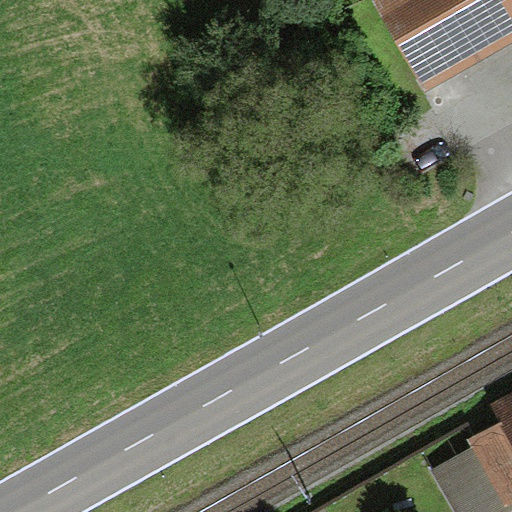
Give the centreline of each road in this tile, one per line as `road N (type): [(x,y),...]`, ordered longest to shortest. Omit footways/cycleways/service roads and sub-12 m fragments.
road 1 (primary): [(511,232),(15,511)]
road 2 (track): [(350,0),(411,122),(485,131),(511,180)]
